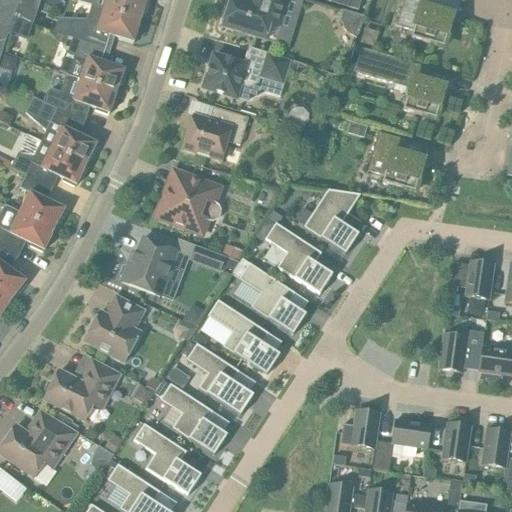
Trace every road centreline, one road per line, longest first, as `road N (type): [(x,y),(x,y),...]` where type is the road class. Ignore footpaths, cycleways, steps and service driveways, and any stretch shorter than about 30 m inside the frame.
road 1 (residential): [(0,368),(104,200),(179,0)]
road 2 (residential): [(511,241),(403,226),(328,348)]
road 3 (residential): [(328,348),(384,388),(511,408)]
road 4 (residential): [(328,348),(219,511)]
road 5 (residential): [(467,163),(511,14)]
